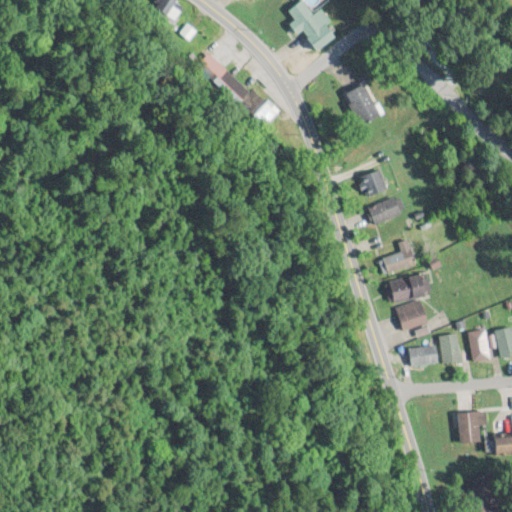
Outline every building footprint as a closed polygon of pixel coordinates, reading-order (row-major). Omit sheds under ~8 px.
[(176,2),(177,0),(160,0),(156,7),(174,19),(182,6),(176,2)] [(314,13),(305,0),(301,0),(289,7),(297,19),(293,21),(300,32),(306,28),(318,47),(338,35),(322,8),(314,13)] [(177,32),(185,41),(198,30),(191,21),(177,32)] [(345,92),(360,124),(381,114),(366,83),(345,92)] [(247,109),(259,115),(266,99),(254,94),(247,109)] [(357,176),(364,197),(387,189),(379,168),(357,176)] [(399,194),(367,207),(374,225),(406,211),(399,194)] [(417,264),(410,238),(398,242),(401,252),(385,256),(389,272),(417,264)] [(387,285),(393,304),(433,291),(426,271),(387,285)] [(396,308),(405,330),(430,319),(420,297),(396,308)] [(511,355),(511,325),(495,330),(502,358),(511,355)] [(491,356),(486,328),(468,331),(474,360),(491,356)] [(444,362),(462,360),(458,332),(440,334),(444,362)] [(439,363),(438,344),(409,346),(410,364),(439,363)] [(481,425),(488,425),(488,410),(460,410),(460,441),(481,441),(481,425)] [(488,453),(511,453),(511,435),(488,436),(488,453)] [(470,511),(497,511),(494,474),(468,476),(470,511)]
